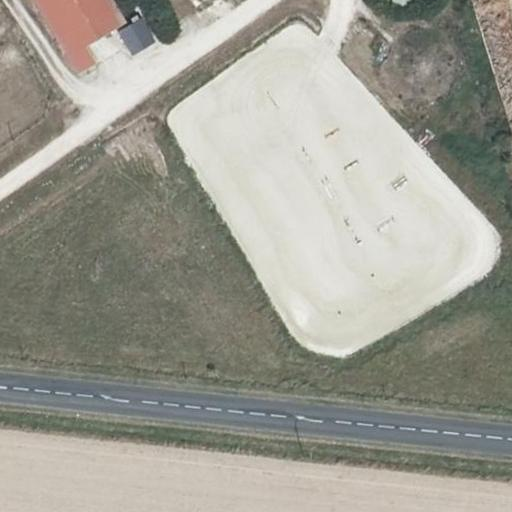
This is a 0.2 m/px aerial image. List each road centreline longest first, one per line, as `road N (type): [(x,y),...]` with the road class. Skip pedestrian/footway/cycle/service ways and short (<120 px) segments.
road 1 (secondary): [(0,389),(511,443)]
road 2 (unclassified): [(0,194),(264,0)]
